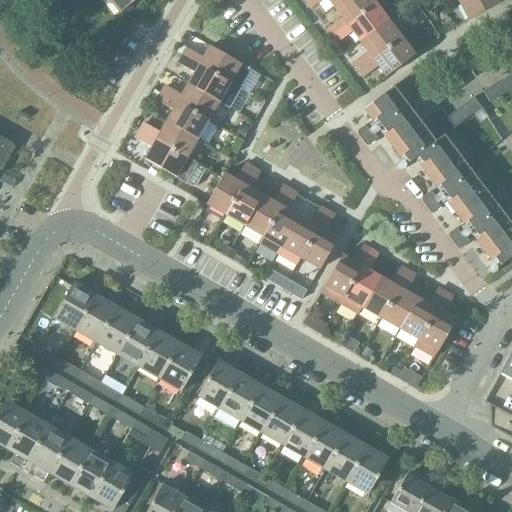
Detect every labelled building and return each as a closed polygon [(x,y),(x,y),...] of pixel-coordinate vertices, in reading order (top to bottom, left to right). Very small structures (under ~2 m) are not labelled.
[(108,0),(119,13),(135,0),(108,0)] [(327,31),(331,36),(375,3),(372,0),(343,0),(333,8),(341,18),(328,28),(327,31)] [(459,0),(458,1),(468,21),(500,3),(498,0),(459,0)] [(352,32),(360,42),(388,20),(375,3),(331,36),(335,42),(338,42),(352,32)] [(353,66),(357,71),(401,38),(388,20),(360,42),(367,52),(354,62),(353,66)] [(401,38),(357,71),(361,76),(365,77),(378,66),(386,77),(415,55),(401,38)] [(241,64),(209,46),(203,58),(188,49),(185,50),(182,56),(229,84),(238,88),(249,69),(241,64)] [(498,50),(491,54),(497,65),(505,61),(498,50)] [(484,58),(490,69),(497,65),(491,54),(484,58)] [(194,73),(188,84),(219,102),(229,84),(182,56),(178,62),(179,65),(194,73)] [(484,58),(476,62),(483,73),(490,69),(484,58)] [(483,73),(476,62),(469,66),(475,78),(483,73)] [(449,80),(457,90),(464,85),(456,75),(449,80)] [(498,83),(504,95),(511,91),(505,79),(498,83)] [(449,80),(443,85),(450,95),(457,90),(449,80)] [(498,83),(490,87),(497,99),(504,95),(498,83)] [(163,88),(160,93),(208,121),(219,102),(188,84),(181,95),(167,87),(163,88)] [(436,90),(444,100),(450,95),(443,85),(436,90)] [(435,142),(435,141),(393,87),(363,109),(406,165),(414,159),(414,158),(435,142)] [(497,99),(490,87),(483,92),(489,103),(497,99)] [(444,100),(436,90),(429,95),(437,105),(444,100)] [(208,121),(160,93),(157,99),(158,102),(172,111),(166,122),(197,140),(205,144),(216,126),(208,121)] [(467,103),(474,113),(481,108),(473,98),(467,103)] [(467,103),(460,108),(468,118),(474,113),(467,103)] [(453,113),(461,123),(468,118),(460,108),(453,113)] [(461,123),(453,113),(447,118),(454,128),(461,123)] [(142,125),(139,131),(186,158),(197,140),(166,122),(160,133),(145,124),(142,125)] [(357,134),(361,140),(371,133),(365,126),(357,131),(357,134)] [(151,148),(144,160),(184,182),(195,163),(186,158),(139,131),(135,136),(136,140),(151,148)] [(371,133),(361,140),(365,146),(369,146),(378,139),(374,134),(371,134),(371,133)] [(414,158),(414,159),(428,177),(434,185),(441,195),(455,213),(485,190),(444,135),(435,141),(435,142),(414,158)] [(0,166),(13,144),(0,136),(0,166)] [(206,204),(225,215),(243,184),(253,168),(247,164),(244,165),(235,180),(224,173),(206,204)] [(225,215),(244,226),(262,195),(251,189),(259,174),(258,171),(253,168),(243,184),(225,215)] [(244,226),(263,236),(290,189),(283,186),(281,187),(273,202),(262,195),(244,226)] [(290,189),(263,236),(281,247),(299,217),(288,210),(297,196),(296,192),(290,189)] [(511,225),(485,190),(455,213),(497,268),(500,266),(508,260),(511,256),(511,225)] [(420,200),(426,207),(433,202),(435,200),(434,199),(435,197),(431,192),(420,200)] [(433,202),(426,207),(431,215),(441,208),(435,200),(433,202)] [(299,217),(281,247),(300,258),(328,211),(322,207),(319,208),(310,223),(299,217)] [(328,211),(300,258),(319,270),(337,239),(326,232),(334,217),(333,214),(328,211)] [(447,236),(453,243),(462,236),(456,229),(447,236)] [(462,236),(453,243),(458,250),(469,242),(465,237),(463,237),(462,236)] [(339,304),(371,249),(365,246),(362,247),(353,261),(342,255),(320,293),(339,304)] [(358,315),(362,308),(380,277),(369,270),(377,256),(376,253),(371,249),(339,304),(358,315)] [(511,268),(511,264),(508,260),(500,266),(505,273),(511,268)] [(362,308),(381,319),(408,271),(402,268),(399,268),(391,283),(380,277),(362,308)] [(381,319),(399,329),(417,298),(406,292),(415,277),(414,274),(408,271),(381,319)] [(53,318),(74,331),(95,296),(73,283),(53,318)] [(399,329),(418,340),(445,292),(440,289),(437,290),(428,304),(417,298),(399,329)] [(445,292),(418,340),(414,347),(433,358),(455,320),(444,313),(452,299),(451,296),(445,292)] [(74,331),(95,343),(116,308),(95,296),(74,331)] [(116,308),(95,343),(117,355),(137,320),(116,308)] [(117,355),(138,367),(158,332),(137,320),(117,355)] [(138,367),(159,380),(179,344),(158,332),(138,367)] [(159,380),(181,392),(201,357),(179,344),(159,380)] [(511,349),(483,403),(507,416),(499,431),(498,431),(498,432),(511,439),(511,349)] [(38,359),(53,368),(58,360),(43,351),(38,359)] [(58,360),(53,368),(74,380),(79,372),(58,360)] [(239,374),(217,362),(197,397),(219,409),(239,374)] [(31,372),(46,381),(50,373),(35,364),(31,372)] [(400,371),(390,365),(386,373),(396,379),(400,371)] [(79,372),(74,380),(95,392),(100,384),(79,372)] [(46,381),(67,393),(71,385),(50,373),(46,381)] [(260,386),(239,374),(219,409),(240,421),(260,386)] [(100,384),(95,392),(116,404),(121,396),(100,384)] [(67,393),(88,405),(93,397),(71,385),(67,393)] [(281,398),(260,386),(240,421),(261,434),(281,398)] [(121,396),(116,404),(138,417),(142,408),(121,396)] [(88,405),(109,417),(114,409),(93,397),(88,405)] [(261,434),(282,446),(302,410),(281,398),(261,434)] [(0,410),(0,445),(6,449),(27,414),(5,401),(0,410)] [(142,408),(138,417),(153,425),(157,417),(142,408)] [(109,417),(130,429),(135,421),(114,409),(109,417)] [(282,446),(303,458),(324,423),(302,410),(282,446)] [(6,449),(28,461),(48,426),(27,414),(6,449)] [(130,429),(145,438),(150,430),(135,421),(130,429)] [(303,458),(324,470),(345,435),(324,423),(303,458)] [(28,461),(49,473),(69,438),(48,426),(28,461)] [(180,441),(195,450),(200,442),(185,433),(180,441)] [(324,470),(346,482),(366,447),(345,435),(324,470)] [(90,450),(69,438),(49,473),(70,486),(90,450)] [(195,450),(216,462),(221,454),(200,442),(195,450)] [(366,447),(346,482),(367,495),(388,460),(366,447)] [(111,462),(90,450),(70,486),(91,498),(111,462)] [(184,460),(242,494),(247,485),(189,452),(184,460)] [(216,462),(238,474),(242,466),(221,454),(216,462)] [(111,462),(91,498),(113,510),(118,500),(129,506),(148,473),(137,467),(133,475),(111,462)] [(238,474),(259,486),(264,478),(242,466),(238,474)] [(389,503),(404,511),(414,511),(428,488),(406,475),(389,503)] [(259,486),(281,499),(285,491),(264,478),(259,486)] [(146,511),(174,511),(183,497),(162,485),(146,511)] [(242,494),(264,506),(268,498),(247,485),(242,494)] [(414,511),(444,511),(451,501),(428,488),(414,511)] [(281,499),(301,511),(306,503),(285,491),(281,499)] [(203,511),(204,510),(183,497),(174,511),(203,511)] [(264,506),(273,511),(288,511),(290,510),(268,498),(264,506)] [(444,511),(470,511),(451,501),(444,511)] [(301,511),(303,511),(322,511),(306,503),(301,511)]
